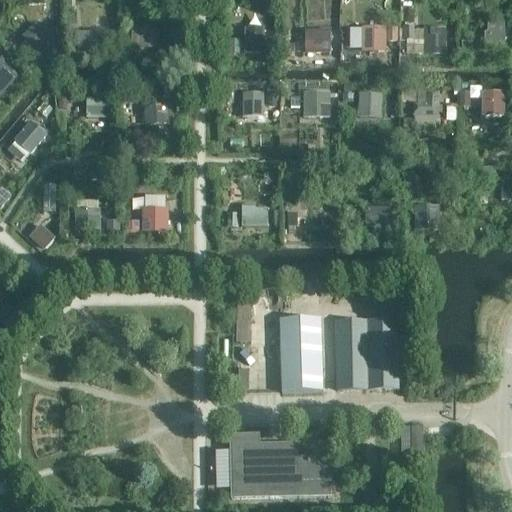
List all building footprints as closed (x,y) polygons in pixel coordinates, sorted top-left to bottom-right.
[(52,41),(35,24),(18,41),(35,58),(52,41)] [(233,53),(268,54),(268,26),(234,25),(233,53)] [(357,25),(358,65),(382,65),(381,25),(357,25)] [(151,27),(129,27),(129,50),(151,50),(151,27)] [(450,27),(407,29),(407,52),(450,50),(450,27)] [(332,52),(333,30),(311,29),(310,52),(332,52)] [(310,49),(309,30),(300,30),(302,49),(310,49)] [(80,46),(103,47),(103,33),(80,32),(80,46)] [(502,34),(476,34),(477,63),(503,63),(502,34)] [(0,92),(3,95),(19,78),(0,61),(0,92)] [(483,91),(484,117),(508,117),(507,91),(483,91)] [(327,92),(298,93),(299,123),(328,123),(327,92)] [(361,117),(385,117),(385,93),(360,93),(361,117)] [(243,117),(266,117),(266,94),(243,94),(243,117)] [(438,121),(438,94),(407,94),(407,121),(438,121)] [(88,98),(90,118),(115,117),(114,97),(88,98)] [(155,101),(154,134),(173,134),(174,102),(155,101)] [(35,121),(7,151),(23,165),(50,135),(35,121)] [(511,200),(511,177),(498,177),(498,201),(511,200)] [(240,205),(240,228),(267,229),(268,206),(240,205)] [(70,208),(70,230),(98,230),(98,208),(70,208)] [(183,232),(184,209),(144,208),(143,231),(183,232)] [(359,208),(358,230),(392,231),(393,209),(359,208)] [(43,225),(32,237),(46,250),(57,238),(43,225)] [(284,393),(325,392),(323,318),(282,319),(284,393)] [(399,391),(398,323),(337,324),(338,392),(399,391)] [(337,475),(337,464),(327,464),(327,445),(260,447),(260,437),(230,437),(231,501),(333,499),(333,483),(330,483),(330,475),(337,475)]
